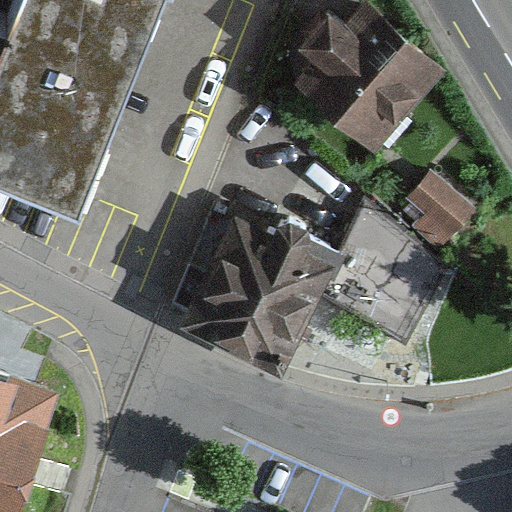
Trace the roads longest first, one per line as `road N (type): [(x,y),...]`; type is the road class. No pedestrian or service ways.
road 1 (residential): [(511,422),(409,432),(342,424),(173,365)]
road 2 (residential): [(173,365),(0,264)]
road 3 (residential): [(173,365),(126,511)]
